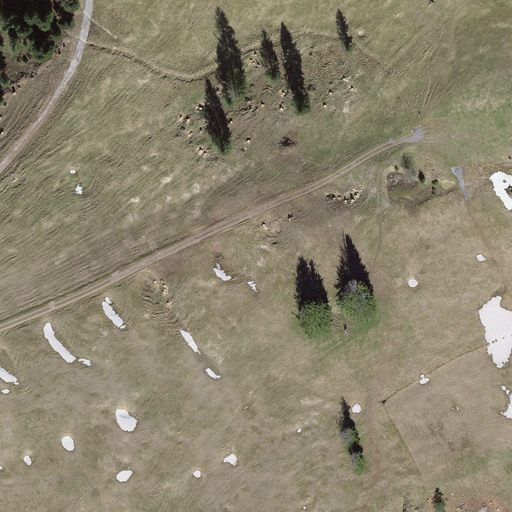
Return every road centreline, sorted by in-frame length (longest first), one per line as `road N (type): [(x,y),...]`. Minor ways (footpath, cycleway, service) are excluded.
road 1 (track): [(0,329),(426,124)]
road 2 (track): [(90,0),(68,82),(0,169)]
